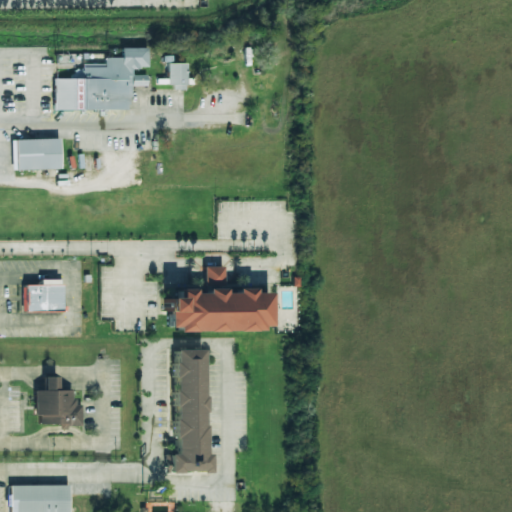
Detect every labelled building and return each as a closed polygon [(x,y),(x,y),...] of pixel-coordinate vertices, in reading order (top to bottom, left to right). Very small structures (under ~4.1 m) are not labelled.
[(53,78),(53,110),(128,109),(128,79),(146,79),(146,75),(128,74),(128,68),(146,68),(146,50),(123,51),(123,57),(104,58),(104,61),(95,61),(95,53),(82,54),(82,68),(70,74),(70,78),(53,78)] [(186,63),(167,63),(168,85),(181,85),(181,90),(187,90),(186,63)] [(60,168),(12,171),(11,142),(59,139),(60,168)] [(225,267),(205,267),(204,286),(225,287),(225,267)] [(13,281),(12,307),(51,308),(52,282),(47,282),(47,276),(28,276),(28,281),(13,281)] [(177,292),(182,291),(200,290),(201,295),(211,295),(212,291),(230,291),(230,295),(241,295),(241,291),(259,291),(260,294),(275,295),(275,329),(267,329),(267,333),(182,334),(182,331),(174,331),(174,315),(177,314),(177,292)] [(163,347),(192,347),(192,452),(198,452),(198,470),(157,470),(157,451),(164,451),(163,347)] [(208,352),(178,352),(179,456),(171,456),(171,475),(215,474),(214,457),(210,457),(208,352)] [(22,387),(22,412),(28,412),(27,420),(71,421),(71,402),(64,402),(64,397),(59,396),(60,388),(44,387),(44,374),(30,374),(30,387),(22,387)] [(0,481),(0,511),(59,511),(58,482),(0,481)]
